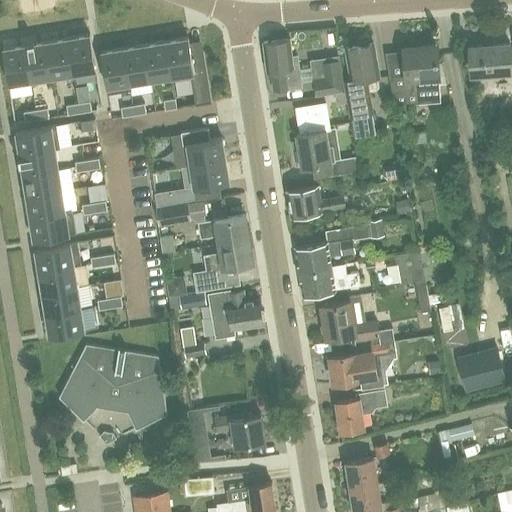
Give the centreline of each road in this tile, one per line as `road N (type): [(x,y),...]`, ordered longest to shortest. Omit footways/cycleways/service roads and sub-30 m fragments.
road 1 (residential): [(321,511),(254,106)]
road 2 (residential): [(254,106),(111,129),(140,319)]
road 3 (residential): [(239,13),(434,0)]
